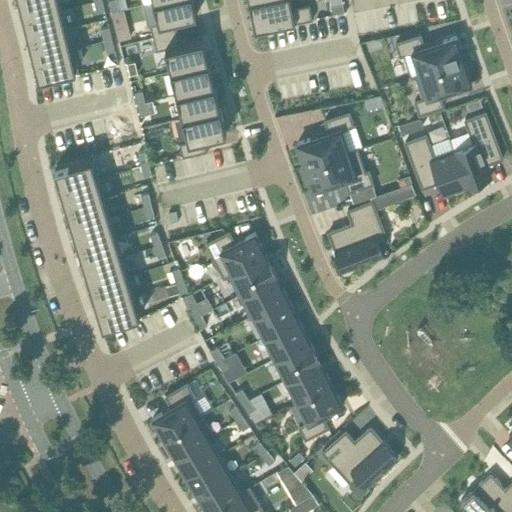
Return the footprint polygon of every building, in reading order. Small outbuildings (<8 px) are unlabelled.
[(60,0),(20,0),(24,17),(62,8),(60,0)] [(102,0),(94,0),(97,12),(105,10),(102,0)] [(117,0),(109,0),(112,11),(120,9),(117,0)] [(159,21),(150,23),(153,36),(178,30),(175,18),(197,13),(194,0),(154,0),(159,21)] [(292,6),(291,0),(257,0),(249,2),(255,30),(313,18),(310,3),(292,6)] [(342,0),(330,0),(331,4),(333,12),(345,10),(343,2),(342,0)] [(62,8),(24,17),(29,37),(67,28),(62,8)] [(109,25),(101,27),(104,39),(112,37),(109,25)] [(128,25),(117,28),(120,39),(131,36),(128,25)] [(67,28),(29,37),(34,57),(72,48),(67,28)] [(166,47),(171,70),(209,60),(203,36),(181,42),(178,30),(153,36),(157,49),(166,47)] [(421,33),(396,41),(401,54),(404,54),(411,77),(416,75),(415,74),(464,59),(456,35),(425,45),(421,33)] [(112,37),(104,39),(107,51),(115,49),(112,37)] [(72,48),(34,57),(39,78),(77,68),(72,48)] [(423,97),(415,99),(419,113),(444,105),(440,93),(472,82),(464,59),(415,74),(416,75),(422,93),(423,97)] [(135,60),(127,62),(130,75),(138,73),(135,60)] [(209,60),(171,70),(177,93),(215,84),(209,60)] [(221,107),(215,84),(177,93),(183,116),(221,107)] [(143,89),(135,91),(138,103),(146,101),(143,89)] [(480,97),(467,102),(470,110),(483,105),(480,97)] [(146,101),(138,103),(141,115),(149,113),(146,101)] [(221,107),(183,116),(189,139),(180,141),(183,155),(208,149),(205,137),(227,131),(221,107)] [(329,131),(298,141),(306,165),(349,150),(349,149),(342,128),(354,124),(350,110),(325,118),(329,131)] [(455,148),(454,148),(468,184),(491,176),(486,163),(503,157),(486,110),(465,118),(474,141),(455,148)] [(421,116),(399,123),(403,132),(424,125),(421,116)] [(426,132),(405,140),(423,187),(439,180),(444,193),(468,184),(454,148),(455,148),(450,136),(430,143),(426,132)] [(349,150),(306,165),(314,189),(345,178),(349,190),(350,190),(354,201),(371,195),(377,193),(373,182),(374,182),(369,168),(366,169),(358,146),(349,149),(349,150)] [(146,150),(138,152),(141,164),(149,161),(146,150)] [(92,156),(55,167),(61,187),(98,176),(92,156)] [(149,161),(141,164),(144,175),(152,173),(149,161)] [(410,173),(398,177),(401,185),(412,181),(410,173)] [(98,176),(61,187),(67,207),(104,195),(98,176)] [(401,185),(399,186),(403,197),(416,192),(412,181),(401,185)] [(149,191),(141,193),(144,205),(152,203),(149,191)] [(104,195),(67,207),(73,226),(110,215),(104,195)] [(353,221),(328,230),(343,269),(383,253),(379,242),(388,238),(372,199),(348,208),(353,221)] [(152,203),(144,205),(147,217),(155,215),(152,203)] [(110,215),(73,226),(79,246),(116,235),(110,215)] [(230,230),(207,241),(224,276),(228,274),(228,273),(267,253),(255,231),(235,241),(230,230)] [(158,231),(150,233),(154,245),(162,242),(158,231)] [(116,235),(79,246),(85,266),(122,255),(116,235)] [(162,242),(154,245),(159,256),(166,254),(162,242)] [(267,253),(228,273),(228,274),(239,294),(278,275),(267,253)] [(122,255),(85,266),(91,286),(129,274),(122,255)] [(180,267),(172,269),(176,281),(184,278),(180,267)] [(129,274),(91,286),(97,306),(135,294),(129,274)] [(278,275),(239,294),(250,317),(254,314),(288,296),(278,275)] [(184,278),(176,281),(181,292),(188,289),(184,278)] [(135,294),(97,306),(103,325),(141,314),(135,294)] [(265,335),(299,317),(288,296),(254,314),(265,335)] [(196,302),(189,306),(195,317),(202,313),(196,302)] [(202,313),(195,317),(200,328),(208,324),(202,313)] [(299,317),(265,335),(276,357),(310,339),(299,317)] [(310,339),(276,357),(286,378),(321,360),(310,339)] [(218,345),(211,349),(217,359),(225,355),(218,345)] [(225,355),(217,359),(224,370),(231,366),(225,355)] [(297,399),(332,382),(321,360),(286,378),(297,399)] [(172,405),(153,417),(165,436),(202,414),(191,396),(195,393),(188,381),(166,394),(172,405)] [(332,382),(297,399),(308,420),(299,425),(306,437),(329,426),(323,414),(343,404),(332,382)] [(242,387),(235,391),(242,401),(249,397),(242,387)] [(249,397),(242,401),(249,412),(256,407),(249,397)] [(236,404),(229,409),(236,419),(243,414),(236,404)] [(273,445),(298,434),(286,406),(261,417),(273,445)] [(202,414),(165,436),(176,455),(209,435),(209,436),(213,433),(202,414)] [(243,414),(236,419),(243,429),(250,424),(243,414)] [(346,429),(322,450),(351,482),(358,475),(366,484),(398,456),(371,425),(355,439),(346,429)] [(209,435),(176,455),(187,473),(220,454),(209,436),(209,435)] [(260,439),(254,445),(262,454),(269,450),(260,439)] [(269,450),(262,454),(269,463),(276,458),(269,450)] [(299,450),(290,458),(296,465),(305,456),(299,450)] [(220,454),(187,473),(198,492),(231,472),(220,454)] [(305,460),(295,470),(301,478),(312,468),(305,460)] [(288,465),(277,471),(296,503),(305,497),(312,493),(288,465)] [(491,471),(461,499),(473,511),(508,511),(511,509),(511,479),(505,486),(491,471)] [(231,472),(198,492),(209,510),(242,491),(241,490),(231,472)] [(242,491),(209,510),(209,511),(265,511),(250,485),(241,490),(242,491)] [(312,493),(305,497),(311,507),(318,503),(312,493)]
